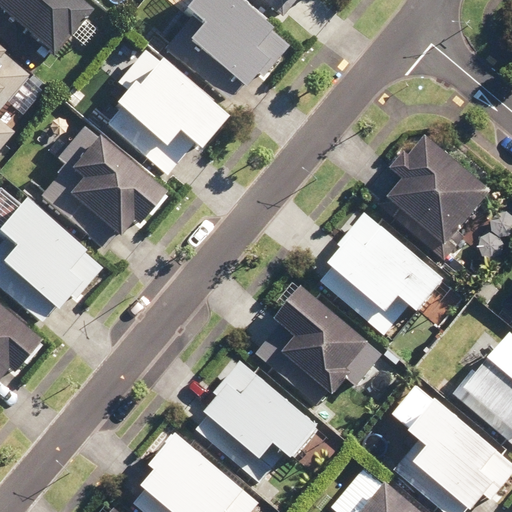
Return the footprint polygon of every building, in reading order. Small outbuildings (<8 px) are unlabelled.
[(67,0),(0,0),(0,45),(12,55),(21,43),(46,63),(63,41),(81,55),(99,32),(64,5),(67,0)] [(263,34),(217,0),(186,0),(171,20),(180,26),(160,52),(229,105),(258,67),(245,57),(263,34)] [(255,0),(280,20),(296,0),(255,0)] [(153,72),(135,56),(110,85),(118,91),(98,113),(107,121),(100,128),(159,179),(184,150),(192,156),(215,130),(151,75),(153,72)] [(0,148),(11,136),(0,127),(0,102),(2,104),(23,80),(0,59),(0,148)] [(156,202),(61,118),(37,145),(61,166),(39,192),(28,183),(20,192),(95,258),(121,229),(128,235),(156,202)] [(492,199),(422,143),(403,166),(396,161),(386,174),(397,183),(379,207),(444,259),(492,199)] [(17,211),(0,198),(0,297),(40,329),(71,290),(78,296),(93,277),(14,215),(17,211)] [(388,238),(352,212),(338,231),(347,237),(340,247),(332,241),(311,269),(327,281),(319,293),(386,342),(405,316),(416,324),(444,287),(384,243),(388,238)] [(369,347),(291,287),(278,304),(285,310),(270,329),(273,331),(253,358),(319,409),(326,400),(331,404),(351,376),(348,374),(369,347)] [(511,297),(502,308),(511,316),(511,297)] [(29,349),(0,323),(0,381),(29,349)] [(473,371),(451,397),(511,446),(511,345),(509,343),(503,350),(485,335),(462,362),(473,371)] [(319,429),(227,361),(218,373),(223,377),(210,395),(220,403),(193,439),(260,489),(279,462),(289,470),(319,429)] [(511,482),(511,469),(430,404),(400,441),(410,449),(388,476),(433,511),(474,511),(483,501),(491,508),(511,482)] [(253,511),(258,507),(171,436),(148,464),(158,473),(130,507),(136,511),(253,511)] [(420,511),(384,484),(362,511),(420,511)]
